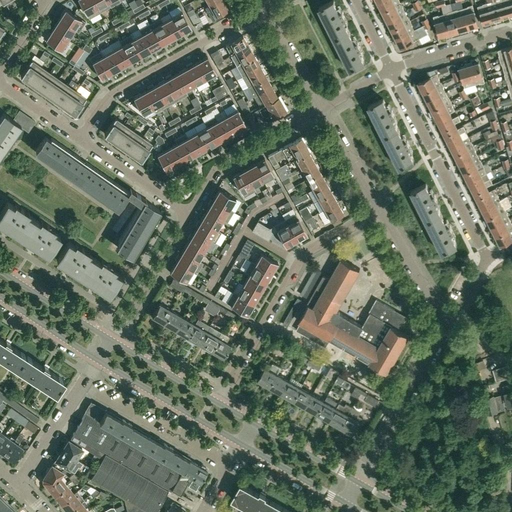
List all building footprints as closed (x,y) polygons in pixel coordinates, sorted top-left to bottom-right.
[(78,0),(86,14),(89,18),(100,12),(97,8),(92,0),(78,0)] [(92,0),(97,8),(100,12),(110,6),(108,2),(106,0),(92,0)] [(227,9),(222,0),(215,0),(209,4),(203,7),(212,21),(220,16),(219,14),(227,9)] [(345,18),(342,11),(342,10),(339,12),(333,0),(332,0),(318,7),(334,38),(349,31),(343,19),(345,18)] [(379,5),(382,11),(400,2),(398,0),(381,0),(376,3),(378,6),(379,5)] [(491,2),(487,3),(492,21),(502,18),(496,0),(491,2)] [(497,0),(496,0),(502,18),(511,16),(506,0),(497,0)] [(384,18),(385,21),(404,11),(402,6),(403,6),(401,2),(400,2),(382,11),(385,17),(384,18)] [(479,12),(483,24),(492,21),(487,3),(482,4),(483,5),(477,6),(479,11),(479,12)] [(474,11),(472,5),(468,6),(468,7),(462,8),(469,29),(472,28),(472,26),(478,24),(474,11)] [(85,21),(65,8),(58,19),(75,29),(79,32),(85,21)] [(457,9),(453,10),(458,30),(465,28),(465,30),(469,29),(462,8),(457,10),(457,9)] [(448,12),(443,14),(449,35),(453,34),(452,32),(458,30),(453,10),(448,12)] [(172,17),(181,33),(191,28),(182,11),(172,17)] [(389,24),(391,29),(410,20),(408,16),(407,16),(404,11),(385,21),(387,25),(389,24)] [(198,16),(195,12),(189,16),(196,29),(204,24),(199,16),(198,16)] [(433,17),(430,18),(432,23),(435,23),(439,36),(445,34),(446,36),(449,35),(443,14),(438,16),(438,15),(433,16),(433,17)] [(181,33),(172,17),(162,22),(171,39),(181,33)] [(171,39),(162,22),(159,18),(149,24),(152,28),(161,45),(171,39)] [(75,29),(58,19),(52,29),(68,39),(75,29)] [(393,36),(394,39),(413,29),(411,24),(412,24),(410,20),(391,29),(395,36),(393,36)] [(161,45),(152,28),(149,24),(140,29),(142,33),(151,50),(161,45)] [(68,39),(52,29),(45,39),(61,50),(68,39)] [(416,34),(413,29),(394,39),(396,43),(398,42),(401,47),(419,38),(417,34),(416,34)] [(361,48),(357,41),(355,42),(349,31),(334,38),(349,69),(364,62),(358,50),(361,48)] [(151,50),(142,33),(132,39),(141,56),(151,50)] [(141,56),(132,39),(129,35),(120,40),(122,45),(131,61),(141,56)] [(243,35),(230,42),(225,45),(231,55),(248,45),(243,35)] [(131,61),(122,45),(112,50),(121,67),(131,61)] [(231,55),(231,56),(236,66),(254,56),(248,45),(231,55)] [(511,45),(503,48),(503,49),(498,50),(499,55),(498,55),(500,60),(511,56),(511,45)] [(224,59),(218,49),(210,53),(216,63),(222,60),(224,59)] [(121,67),(112,50),(102,56),(111,72),(121,67)] [(111,72),(102,56),(100,51),(89,57),(101,78),(111,72)] [(196,62),(206,78),(216,72),(207,55),(196,62)] [(236,66),(242,76),(260,66),(254,56),(236,66)] [(502,64),(503,69),(511,66),(511,56),(500,60),(501,64),(502,64)] [(30,81),(41,66),(31,59),(20,75),(30,81)] [(206,78),(196,62),(192,64),(191,62),(186,65),(187,67),(186,67),(195,84),(206,78)] [(472,62),(468,63),(474,84),(479,83),(480,83),(485,82),(483,76),(479,62),(473,64),(472,62)] [(464,87),(474,84),(468,63),(465,64),(466,66),(458,68),(464,87)] [(41,66),(30,81),(39,87),(50,72),(41,66)] [(242,76),(248,86),(266,76),(260,66),(242,76)] [(504,74),(505,79),(511,76),(511,66),(503,69),(505,74),(504,74)] [(195,84),(186,67),(175,73),(185,90),(195,84)] [(50,72),(39,87),(48,94),(59,78),(50,72)] [(185,90),(175,73),(171,76),(170,74),(165,77),(166,79),(165,79),(174,96),(185,90)] [(418,82),(421,89),(419,89),(421,93),(423,92),(441,83),(441,82),(440,82),(438,78),(439,78),(437,73),(431,76),(418,82)] [(271,86),(266,76),(248,86),(254,96),(271,86)] [(59,78),(48,94),(56,100),(67,84),(59,78)] [(174,96),(165,79),(154,85),(164,102),(174,96)] [(227,84),(230,89),(236,85),(233,81),(227,84)] [(424,98),(426,102),(446,92),(443,87),(443,86),(441,83),(423,92),(426,98),(424,98)] [(67,84),(56,100),(65,106),(76,90),(67,84)] [(164,102),(154,85),(153,86),(152,84),(147,87),(148,89),(144,91),(153,108),(164,102)] [(471,95),(476,92),(473,85),(467,87),(471,95)] [(277,96),(271,86),(254,96),(259,106),(258,107),(277,96),(279,95),(277,96)] [(76,90),(65,106),(75,113),(86,97),(76,90)] [(153,108),(144,91),(133,97),(142,114),(153,108)] [(429,104),(432,111),(451,101),(448,97),(446,92),(426,102),(427,105),(429,104)] [(235,97),(239,104),(245,101),(240,94),(235,97)] [(284,104),(279,95),(277,96),(258,107),(259,108),(253,111),(258,120),(264,117),(266,121),(286,109),(283,105),(284,104)] [(481,102),(477,95),(471,98),(475,105),(481,102)] [(395,116),(391,109),(389,110),(383,98),(367,106),(383,137),(399,129),(393,117),(395,116)] [(239,104),(244,113),(250,110),(245,101),(239,104)] [(433,117),(435,121),(449,114),(449,113),(454,110),(452,105),(451,101),(432,111),(435,116),(433,117)] [(478,113),(490,107),(487,101),(475,107),(478,113)] [(160,105),(159,112),(170,114),(171,107),(160,105)] [(227,115),(236,131),(246,126),(237,109),(227,115)] [(19,110),(13,119),(18,123),(25,114),(19,110)] [(0,147),(4,150),(5,148),(3,147),(6,142),(7,143),(10,138),(15,131),(14,130),(17,126),(19,127),(20,126),(19,125),(20,124),(18,123),(13,119),(4,113),(0,118),(0,147)] [(252,129),(257,126),(250,113),(245,116),(252,129)] [(30,117),(25,114),(18,123),(20,124),(19,125),(20,126),(22,128),(30,117)] [(438,122),(442,130),(443,132),(455,126),(454,123),(460,120),(458,116),(452,118),(449,114),(435,121),(436,123),(438,122)] [(217,120),(226,137),(236,131),(227,115),(217,120)] [(35,121),(30,117),(22,128),(28,131),(35,121)] [(114,140),(125,124),(115,117),(104,133),(114,140)] [(207,126),(216,143),(226,137),(217,120),(207,126)] [(125,124),(114,140),(123,146),(134,130),(125,124)] [(197,131),(206,148),(216,143),(207,126),(197,131)] [(447,144),(447,145),(468,134),(466,130),(465,131),(463,126),(457,129),(455,126),(443,132),(448,143),(447,144)] [(410,147),(407,139),(404,140),(399,129),(383,137),(399,168),(414,160),(408,148),(410,147)] [(482,132),(485,140),(497,135),(495,131),(491,132),(490,129),(482,132)] [(131,152),(142,136),(134,130),(123,146),(131,152)] [(187,137),(196,154),(206,148),(197,131),(187,137)] [(159,209),(160,207),(158,206),(157,208),(156,207),(158,204),(156,203),(154,206),(145,201),(146,200),(130,189),(128,192),(85,161),(84,163),(83,163),(83,164),(78,160),(79,160),(78,160),(80,158),(46,134),(36,150),(118,208),(127,194),(140,203),(118,241),(120,243),(117,247),(132,256),(159,209)] [(452,149),(454,154),(472,144),(471,141),(470,142),(468,137),(469,136),(468,134),(447,145),(450,150),(452,149)] [(142,136),(131,152),(141,159),(152,143),(142,136)] [(289,161),(296,158),(296,157),(296,158),(308,151),(310,150),(305,141),(304,141),(301,136),(288,143),(281,148),(289,161)] [(177,143),(186,159),(196,154),(187,137),(177,143)] [(167,148),(176,165),(186,159),(177,143),(167,148)] [(456,162),(457,164),(477,154),(475,150),(472,144),(454,154),(458,161),(456,162)] [(176,165),(167,148),(157,154),(166,171),(176,165)] [(275,169),(280,167),(277,162),(276,160),(285,155),(281,148),(272,153),(268,155),(273,164),(275,169)] [(314,161),(308,151),(296,158),(296,157),(296,158),(301,168),(314,161)] [(461,167),(464,173),(482,164),(480,160),(477,154),(457,164),(459,168),(461,167)] [(253,163),(263,180),(274,174),(264,157),(253,163)] [(319,172),(314,161),(301,168),(307,178),(319,172)] [(263,180),(253,163),(243,169),(252,186),(263,180)] [(465,180),(467,184),(487,174),(487,173),(486,173),(484,168),(482,164),(464,173),(467,179),(465,180)] [(252,186),(243,169),(232,175),(241,192),(252,186)] [(325,182),(319,172),(307,178),(313,189),(325,182)] [(470,185),(474,193),(475,195),(488,189),(486,186),(492,183),(487,174),(467,184),(468,186),(470,185)] [(289,181),(287,176),(281,179),(283,184),(289,181)] [(331,192),(325,182),(313,189),(319,199),(331,192)] [(438,201),(434,194),(432,195),(426,183),(410,191),(426,222),(441,214),(436,202),(438,201)] [(213,199),(229,209),(236,198),(219,188),(213,199)] [(495,188),(489,191),(488,189),(475,195),(480,206),(479,207),(479,208),(499,198),(497,194),(495,188)] [(321,211),(324,209),(337,202),(331,192),(319,199),(322,205),(319,207),(321,211)] [(483,212),(486,217),(504,207),(503,204),(502,205),(499,198),(479,208),(482,213),(483,212)] [(229,209),(213,199),(212,200),(210,199),(207,205),(209,205),(207,209),(223,219),(229,209)] [(0,212),(0,221),(7,226),(22,236),(34,218),(27,214),(29,212),(16,203),(14,206),(7,201),(0,212)] [(343,213),(337,202),(324,209),(331,220),(343,213)] [(488,225),(489,227),(508,217),(506,213),(507,213),(504,207),(486,217),(489,224),(488,225)] [(223,219),(207,209),(200,220),(217,229),(223,219)] [(304,220),(310,230),(321,223),(316,214),(310,217),(304,220)] [(453,232),(450,225),(449,224),(447,225),(441,214),(426,222),(441,253),(457,245),(451,233),(453,232)] [(331,220),(334,225),(342,221),(339,216),(331,220)] [(298,217),(287,223),(297,240),(307,234),(298,217)] [(493,230),(495,235),(511,226),(511,222),(511,223),(508,217),(489,227),(491,231),(493,230)] [(22,236),(37,246),(48,253),(60,235),(53,231),(55,229),(41,220),(40,222),(34,218),(22,236)] [(287,223),(285,219),(269,228),(257,221),(251,230),(268,240),(272,233),(277,231),(286,246),(287,246),(288,247),(293,244),(292,243),(297,240),(287,223)] [(217,229),(200,220),(200,221),(198,220),(195,225),(197,226),(194,230),(211,240),(217,229)] [(497,239),(500,245),(511,239),(511,226),(495,235),(495,236),(494,236),(496,240),(497,239)] [(211,240),(194,230),(192,234),(190,233),(187,238),(189,239),(188,240),(205,250),(211,240)] [(247,238),(241,248),(248,252),(254,242),(247,238)] [(182,251),(199,260),(205,250),(188,240),(182,251)] [(68,241),(66,244),(57,259),(83,276),(94,258),(88,254),(89,252),(76,243),(75,245),(68,241)] [(176,261),(192,271),(199,260),(182,251),(180,254),(178,253),(175,259),(177,260),(176,261)] [(255,263),(271,273),(274,269),(275,270),(278,264),(277,263),(278,262),(261,252),(255,263)] [(83,276),(94,283),(109,292),(120,275),(114,271),(115,268),(102,260),(100,262),(94,258),(83,276)] [(323,275),(306,304),(308,304),(299,321),(301,322),(296,330),(326,346),(330,339),(369,361),(369,362),(387,372),(408,334),(397,328),(403,318),(393,312),(394,310),(376,299),(369,312),(370,313),(362,326),(336,311),(359,269),(341,258),(329,279),(323,275)] [(192,271),(176,261),(170,272),(186,281),(192,271)] [(249,274),(265,283),(271,273),(255,263),(249,274)] [(300,294),(306,298),(321,271),(314,268),(300,294)] [(243,284),(259,294),(265,283),(249,274),(243,284)] [(173,278),(169,285),(182,292),(183,289),(183,290),(186,285),(173,278)] [(237,294),(253,304),(259,294),(243,284),(237,294)] [(192,289),(186,285),(183,290),(189,293),(195,296),(197,292),(192,289)] [(209,299),(199,293),(197,292),(195,296),(207,303),(209,299)] [(253,304),(237,294),(230,305),(247,315),(248,314),(249,314),(253,309),(251,308),(253,304)] [(301,301),(297,298),(283,325),(287,327),(301,301)] [(152,316),(164,323),(171,310),(159,303),(152,316)] [(481,324),(489,310),(489,309),(482,305),(473,319),(481,324)] [(164,323),(175,330),(183,317),(171,310),(164,323)] [(175,330),(187,337),(195,324),(183,317),(175,330)] [(187,337),(189,337),(188,339),(192,342),(193,340),(199,343),(207,331),(210,325),(198,319),(195,324),(187,337)] [(199,343),(211,350),(222,332),(218,337),(207,331),(199,343)] [(229,336),(222,332),(211,350),(223,357),(232,341),(228,338),(229,336)] [(0,356),(1,357),(18,368),(26,355),(9,345),(10,343),(9,342),(5,340),(4,341),(0,338),(0,356)] [(291,349),(278,342),(276,346),(282,349),(280,353),(286,356),(291,349)] [(302,356),(291,349),(286,356),(291,359),(292,356),(300,361),(302,356)] [(48,368),(43,365),(43,364),(42,366),(26,355),(18,368),(56,393),(64,380),(47,369),(48,368)] [(483,359),(472,364),(475,371),(486,367),(483,359)] [(258,380),(269,386),(280,367),(273,363),(271,366),(267,363),(258,380)] [(511,377),(511,371),(510,365),(493,370),(496,382),(511,377)] [(328,376),(333,368),(329,366),(324,374),(328,376)] [(269,386),(281,393),(289,380),(277,374),(280,367),(269,386)] [(291,377),(289,381),(289,380),(281,393),(293,400),(300,387),(294,383),(296,380),(291,377)] [(511,383),(503,385),(504,393),(505,392),(508,406),(511,404),(511,383)] [(485,408),(491,406),(489,396),(490,396),(487,385),(479,388),(481,398),(483,398),(485,408)] [(362,390),(356,386),(351,395),(357,398),(359,394),(362,390)] [(293,400),(305,407),(312,394),(300,387),(293,400)] [(362,390),(359,394),(366,398),(369,394),(362,390)] [(305,407),(317,413),(324,401),(312,394),(305,407)] [(375,405),(378,400),(378,399),(369,394),(366,398),(365,400),(375,405)] [(501,395),(494,396),(497,411),(505,409),(501,395)] [(326,396),(324,401),(317,413),(328,420),(338,402),(333,399),(326,396)] [(158,511),(160,509),(157,507),(168,489),(170,490),(171,488),(189,458),(173,449),(173,448),(164,443),(163,444),(131,425),(132,424),(122,419),(122,420),(106,410),(105,410),(91,402),(85,412),(85,413),(73,434),(70,438),(102,459),(90,478),(124,498),(127,511),(158,511)] [(328,420),(340,427),(351,408),(346,405),(345,406),(338,402),(328,420)] [(352,408),(351,408),(340,427),(353,434),(362,418),(358,416),(360,412),(352,407),(352,408)] [(37,427),(29,420),(26,423),(26,424),(25,426),(34,432),(37,427)] [(0,440),(0,450),(4,454),(14,440),(5,434),(0,440)] [(68,439),(62,449),(77,459),(80,455),(79,454),(82,448),(68,439)] [(23,447),(14,440),(4,454),(13,460),(23,447)] [(415,447),(414,449),(411,448),(409,453),(408,453),(407,455),(410,457),(413,449),(413,450),(413,451),(413,452),(412,453),(412,456),(413,457),(413,458),(413,459),(413,460),(414,461),(415,463),(415,464),(417,465),(417,466),(418,467),(419,467),(420,468),(421,468),(423,469),(425,469),(426,469),(429,469),(431,469),(432,469),(434,468),(435,467),(436,466),(437,465),(438,465),(439,463),(440,462),(440,461),(441,460),(441,459),(441,458),(441,457),(441,456),(441,454),(441,453),(441,452),(441,451),(441,450),(440,449),(440,448),(439,447),(438,446),(438,445),(436,444),(434,442),(432,441),(431,441),(430,441),(428,440),(427,440),(426,440),(425,441),(423,441),(421,442),(420,442),(418,443),(417,445),(415,446),(415,447)] [(69,468),(73,463),(74,464),(77,459),(62,449),(55,459),(69,468)] [(186,484),(196,490),(200,482),(207,470),(189,459),(189,458),(171,488),(180,493),(186,484)] [(65,473),(68,470),(54,461),(43,478),(43,481),(47,486),(61,476),(63,472),(65,473)] [(47,486),(54,495),(67,485),(60,477),(61,476),(47,486)] [(233,499),(256,511),(280,511),(283,507),(270,501),(265,498),(266,496),(261,493),(260,493),(259,494),(253,491),(254,491),(241,484),(233,499)] [(54,495),(62,504),(74,493),(67,485),(54,495)] [(103,497),(107,494),(108,494),(101,491),(100,492),(95,489),(90,494),(94,497),(99,492),(103,497)] [(62,504),(68,511),(69,511),(84,499),(83,499),(81,496),(78,498),(74,493),(62,504)] [(0,498),(0,511),(1,511),(9,506),(1,498),(0,498)] [(69,511),(86,511),(91,508),(84,499),(69,511)] [(165,511),(183,511),(185,509),(172,502),(165,511)]
